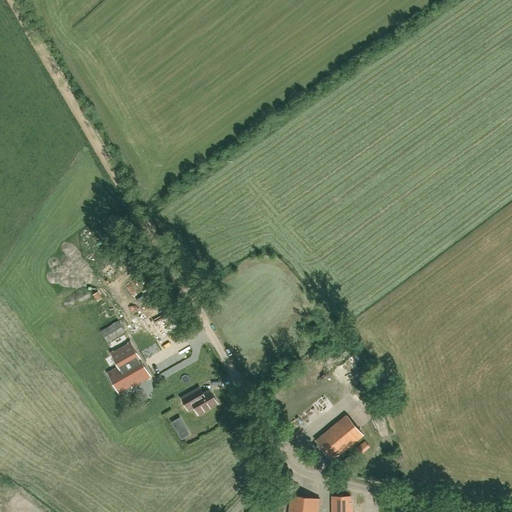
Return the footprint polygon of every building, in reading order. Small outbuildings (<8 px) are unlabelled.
[(174,326),(178,324),(170,311),(153,320),(160,333),(164,331),(163,329),(173,324),(174,326)] [(118,321),(101,331),(107,342),(124,332),(118,321)] [(128,342),(129,343),(115,352),(114,351),(112,352),(120,366),(109,372),(122,394),(124,392),(123,391),(133,385),(134,386),(140,383),(152,376),(147,368),(143,362),(131,341),(128,342)] [(155,343),(141,350),(152,374),(179,361),(171,345),(159,351),(155,343)] [(210,390),(202,395),(199,388),(182,398),(188,409),(194,406),(199,414),(218,403),(210,390)] [(161,397),(134,414),(141,425),(168,408),(161,397)] [(347,415),(315,441),(333,462),(365,436),(347,415)] [(168,422),(178,440),(187,435),(177,417),(168,422)] [(365,441),(357,447),(362,454),(371,447),(365,441)] [(347,467),(354,461),(349,455),(342,460),(347,467)] [(318,511),(320,499),(291,495),(289,511),(318,511)] [(333,497),(332,511),(351,511),(351,496),(333,497)]
